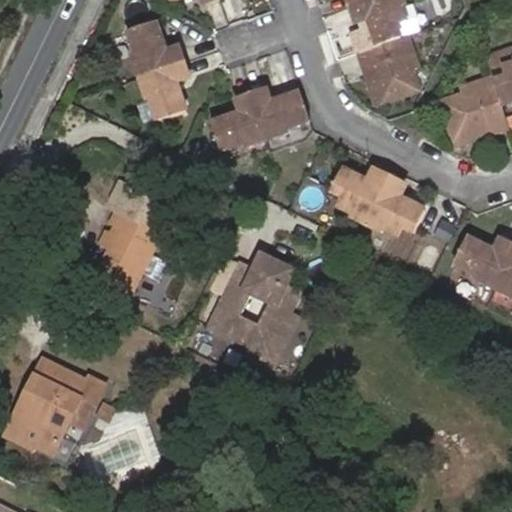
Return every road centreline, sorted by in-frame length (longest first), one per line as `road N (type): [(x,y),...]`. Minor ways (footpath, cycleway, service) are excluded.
road 1 (residential): [(511,184),(484,192),(331,118),(299,0)]
road 2 (tertiary): [(68,0),(0,140)]
